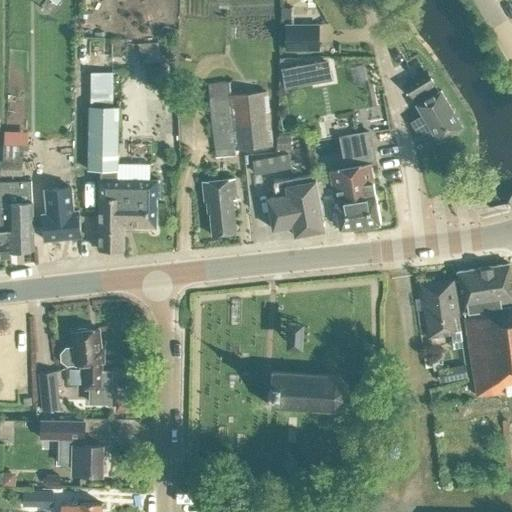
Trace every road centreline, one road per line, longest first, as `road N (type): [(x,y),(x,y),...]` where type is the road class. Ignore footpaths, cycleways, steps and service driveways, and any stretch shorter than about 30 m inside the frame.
road 1 (tertiary): [(164,276),(421,248)]
road 2 (residential): [(421,248),(401,127),(367,0)]
road 3 (residential): [(164,276),(161,511)]
road 4 (tertiary): [(0,293),(164,276)]
